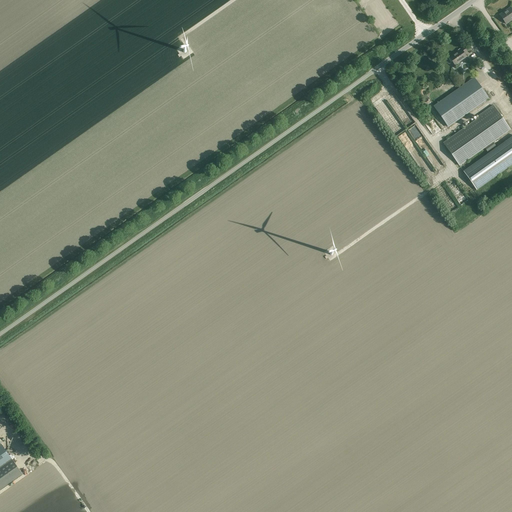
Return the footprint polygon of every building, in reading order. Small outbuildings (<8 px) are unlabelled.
[(504,12),(500,15),(506,24),(511,20),(511,10),(510,8),(506,11),(505,12),(504,12)] [(464,53),(467,51),(464,46),(457,51),(458,52),(450,57),(449,58),(455,65),(466,57),(464,53)] [(448,126),(488,99),(474,79),(434,107),(448,126)] [(479,117),(443,143),(459,166),(510,130),(493,105),(478,116),(479,117)] [(410,138),(418,133),(413,126),(405,131),(410,138)] [(508,167),(508,168),(511,164),(511,137),(495,149),(496,150),(464,172),(477,190),(476,189),(489,180),(492,178),(508,167)] [(446,201),(451,208),(456,204),(451,198),(446,201)] [(468,206),(465,199),(459,201),(465,214),(474,210),(472,205),(468,206)] [(2,445),(0,446),(0,489),(22,474),(8,454),(2,445)]
